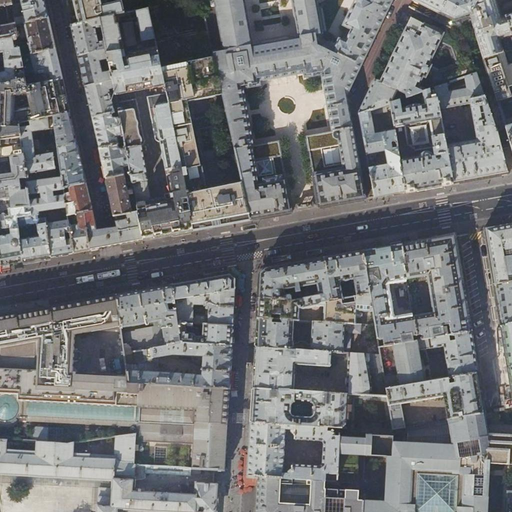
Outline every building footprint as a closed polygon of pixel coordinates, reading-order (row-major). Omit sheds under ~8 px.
[(11,0),(0,0),(0,41),(18,38),(15,25),(12,6),(11,0)] [(44,0),(17,0),(18,1),(21,1),(21,4),(12,6),(15,25),(49,18),(45,3),(44,0)] [(74,0),(76,6),(80,24),(100,19),(124,14),(122,2),(109,5),(107,0),(74,0)] [(310,151),(320,208),(325,207),(328,206),(331,206),(343,204),(366,199),(346,97),(391,5),(392,0),(355,0),(344,25),(352,29),(346,41),(340,38),(335,48),(334,49),(332,49),(319,42),(317,33),(323,32),(322,28),(325,28),(321,5),(318,6),(316,0),(291,0),(299,38),(289,40),(288,36),(261,41),(262,45),(252,47),(243,0),(216,0),(224,50),(213,52),(219,79),(232,133),(252,220),(273,216),(293,213),(287,180),(286,180),(282,156),(283,156),(279,141),(254,146),(243,89),(260,85),(260,81),(305,72),(306,77),(323,74),(333,131),(307,136),(310,151)] [(446,0),(412,0),(410,7),(436,21),(446,0)] [(446,0),(436,21),(447,27),(453,30),(463,27),(473,24),(470,16),(478,0),(446,0)] [(511,0),(478,0),(470,16),(473,24),(484,60),(511,51),(511,38),(505,18),(506,18),(505,13),(506,13),(503,3),(503,0),(511,0)] [(114,65),(115,65),(117,65),(117,69),(111,70),(113,81),(115,93),(164,84),(156,41),(149,8),(124,14),(100,19),(107,50),(109,64),(112,63),(112,64),(114,65)] [(476,74),(479,73),(473,59),(463,27),(453,30),(447,27),(444,34),(405,15),(400,26),(406,29),(380,83),(397,91),(405,95),(406,99),(422,93),(426,92),(418,88),(423,78),(429,80),(432,90),(436,88),(476,74)] [(49,18),(15,25),(18,38),(21,57),(55,49),(52,33),(49,18)] [(107,50),(100,19),(80,24),(71,26),(75,42),(78,57),(107,50)] [(190,211),(192,217),(190,218),(193,231),(219,226),(252,220),(236,150),(232,133),(219,79),(213,52),(208,31),(156,41),(164,84),(166,93),(174,132),(189,204),(190,211)] [(18,38),(0,41),(0,62),(4,61),(21,58),(21,57),(18,38)] [(55,49),(21,57),(21,58),(23,69),(24,73),(25,79),(27,87),(62,80),(59,64),(55,49)] [(109,64),(107,50),(78,57),(82,73),(85,87),(113,81),(111,70),(109,64)] [(511,98),(511,51),(484,60),(497,103),(511,98)] [(21,58),(4,61),(6,72),(3,73),(3,71),(1,70),(0,70),(0,84),(25,79),(24,73),(17,75),(16,71),(23,69),(21,58)] [(496,131),(476,74),(436,88),(440,110),(471,104),(477,141),(447,146),(454,183),(482,178),(508,174),(507,172),(501,147),(496,131)] [(0,84),(0,159),(23,156),(19,124),(53,116),(70,113),(66,95),(62,80),(27,87),(25,79),(0,84)] [(397,91),(380,83),(374,80),(369,91),(358,114),(366,155),(386,152),(388,164),(369,168),(375,198),(389,195),(406,192),(401,162),(395,129),(383,131),(383,134),(375,135),(371,114),(392,110),(391,104),(392,104),(391,103),(397,91)] [(115,93),(113,81),(85,87),(88,102),(92,118),(119,112),(118,103),(115,93)] [(430,157),(428,155),(425,155),(423,156),(422,158),(401,162),(406,192),(411,191),(454,183),(447,146),(440,110),(436,88),(432,90),(426,92),(422,93),(425,106),(402,110),(400,101),(392,104),(391,104),(392,110),(395,127),(405,125),(408,146),(413,149),(415,151),(434,148),(436,156),(430,157)] [(118,103),(119,112),(123,136),(125,143),(126,149),(130,174),(135,198),(136,206),(137,212),(144,239),(167,235),(193,231),(190,218),(192,217),(190,211),(185,212),(184,208),(185,207),(186,206),(187,204),(189,204),(174,132),(166,93),(147,97),(155,138),(161,141),(167,173),(169,173),(169,170),(171,170),(172,176),(170,177),(173,194),(165,195),(166,202),(161,203),(148,205),(147,201),(148,201),(150,198),(147,181),(148,181),(142,146),(145,141),(136,99),(118,103)] [(123,136),(119,112),(92,118),(95,132),(99,149),(119,144),(117,137),(123,136)] [(70,113),(53,116),(55,128),(58,148),(77,145),(74,129),(70,113)] [(32,133),(55,128),(53,116),(19,124),(23,156),(27,185),(30,208),(30,214),(31,217),(44,214),(51,256),(63,254),(74,252),(69,216),(65,196),(64,189),(63,178),(57,179),(53,154),(35,157),(34,149),(38,149),(38,148),(40,147),(39,141),(37,142),(36,140),(33,141),(32,133)] [(511,118),(502,122),(504,126),(504,129),(509,145),(511,154),(511,118)] [(504,129),(496,131),(501,147),(509,145),(504,129)] [(120,144),(119,144),(99,149),(103,165),(106,179),(130,174),(126,149),(119,151),(118,148),(121,148),(120,144)] [(77,145),(58,148),(63,178),(64,189),(69,188),(86,184),(83,168),(77,145)] [(0,159),(0,188),(27,185),(23,156),(0,159)] [(135,198),(130,174),(106,179),(110,196),(114,216),(137,212),(136,206),(131,207),(130,199),(135,198)] [(86,184),(69,188),(71,197),(68,197),(68,196),(67,196),(65,196),(69,216),(92,211),(86,184)] [(0,188),(0,211),(25,208),(30,208),(27,185),(0,188)] [(0,211),(0,265),(2,265),(0,255),(0,227),(1,227),(0,223),(6,222),(7,226),(9,226),(9,231),(10,230),(18,229),(17,219),(31,217),(30,214),(26,214),(25,208),(0,211)] [(92,211),(69,216),(74,252),(86,250),(111,245),(144,239),(137,212),(114,216),(117,228),(107,229),(97,231),(92,211)] [(37,259),(51,256),(44,214),(31,217),(17,219),(18,229),(23,261),(37,259)] [(511,223),(508,224),(501,226),(484,229),(490,262),(493,285),(511,281),(511,223)] [(18,229),(10,230),(11,236),(0,238),(0,255),(2,265),(12,263),(23,261),(18,229)] [(402,244),(408,279),(428,276),(429,283),(429,284),(434,313),(414,317),(418,341),(445,336),(452,335),(471,332),(455,234),(427,239),(402,244)] [(382,247),(363,251),(370,294),(373,312),(375,326),(377,339),(379,340),(384,340),(385,347),(392,346),(418,341),(414,317),(393,320),(392,313),(391,313),(386,286),(389,283),(408,279),(402,244),(382,247)] [(341,255),(324,258),(332,301),(341,299),(343,299),(340,281),(353,279),(357,296),(370,294),(363,251),(341,255)] [(259,285),(259,299),(293,301),(293,297),(303,295),(302,287),(308,286),(310,292),(318,291),(319,296),(321,295),(322,302),(332,301),(324,258),(291,264),(265,268),(260,274),(259,285)] [(229,275),(205,279),(200,280),(172,285),(174,301),(235,289),(236,280),(230,275),(229,275)] [(511,281),(493,285),(497,304),(500,326),(511,324),(511,281)] [(141,291),(116,296),(120,326),(120,329),(153,323),(153,324),(152,325),(151,326),(150,327),(135,330),(135,331),(121,333),(124,354),(180,343),(177,323),(174,301),(172,285),(141,291)] [(235,289),(174,301),(177,323),(185,323),(193,324),(233,326),(234,310),(235,289)] [(373,312),(370,294),(357,296),(354,297),(355,302),(342,304),(341,299),(332,301),(322,302),(321,295),(319,296),(293,301),(259,299),(258,307),(257,318),(274,319),(275,314),(282,315),(282,320),(294,321),(299,321),(300,309),(304,309),(319,306),(325,307),(324,322),(356,325),(357,311),(373,312)] [(73,373),(74,334),(84,332),(103,329),(120,326),(116,296),(103,298),(97,299),(78,303),(71,304),(63,305),(52,307),(47,308),(62,404),(63,407),(132,411),(128,384),(127,376),(73,373)] [(62,404),(47,308),(32,311),(30,311),(14,314),(11,315),(9,386),(8,394),(11,395),(13,396),(14,397),(16,399),(17,401),(62,404)] [(9,386),(11,315),(7,316),(2,317),(0,316),(0,398),(8,406),(8,394),(9,386)] [(274,319),(257,318),(256,335),(256,348),(346,353),(349,353),(350,333),(359,334),(361,332),(361,325),(356,325),(324,322),(313,322),(312,333),(311,341),(312,341),(311,345),(308,344),(305,342),(299,341),(296,344),(293,343),(294,321),(282,320),(274,319)] [(185,323),(177,323),(180,343),(232,346),(233,335),(233,326),(193,324),(193,326),(194,329),(199,330),(199,337),(195,337),(195,335),(194,335),(192,334),(186,334),(185,323)] [(511,324),(500,326),(503,344),(511,389),(511,397),(511,324)] [(384,377),(386,389),(424,383),(419,350),(429,349),(430,353),(441,351),(440,347),(444,346),(449,378),(478,373),(474,349),(471,332),(452,335),(445,336),(418,341),(392,346),(397,375),(384,377)] [(231,369),(232,346),(180,343),(124,354),(127,376),(128,384),(229,390),(231,369)] [(254,369),(253,389),(293,391),(295,364),(334,367),(334,356),(346,357),(346,353),(256,348),(254,369)] [(478,373),(449,378),(424,383),(386,389),(387,396),(393,429),(405,427),(401,404),(444,397),(448,420),(481,414),(485,414),(481,391),(478,373)] [(229,390),(128,384),(132,411),(132,412),(133,420),(135,420),(151,421),(194,423),(202,423),(227,425),(227,419),(228,414),(228,405),(229,402),(229,401),(229,391),(229,390)] [(293,391),(253,389),(252,407),(251,422),(323,426),(331,427),(339,427),(345,428),(347,394),(293,391)] [(25,419),(25,415),(21,415),(16,415),(17,414),(25,414),(26,414),(64,416),(63,409),(63,407),(62,404),(17,401),(16,399),(14,397),(13,396),(11,395),(8,394),(8,406),(0,398),(0,437),(3,438),(24,439),(25,419)] [(135,420),(133,420),(64,416),(26,414),(25,414),(17,414),(16,415),(14,417),(13,418),(11,419),(8,420),(4,421),(1,420),(0,419),(0,437),(3,438),(16,439),(24,439),(25,439),(36,439),(38,440),(47,440),(60,441),(63,441),(64,441),(81,439),(87,438),(108,436),(116,435),(134,433),(135,420)] [(476,511),(477,506),(481,414),(448,420),(450,445),(447,511),(476,511)] [(483,511),(486,465),(511,465),(511,429),(487,429),(485,414),(481,414),(477,506),(476,511),(483,511)] [(226,443),(227,425),(202,423),(194,423),(151,421),(135,420),(134,433),(134,442),(154,443),(179,444),(193,445),(192,468),(195,468),(202,469),(213,469),(215,470),(218,470),(224,471),(225,452),(226,448),(226,443)] [(251,422),(250,449),(248,477),(258,478),(258,477),(308,480),(336,482),(338,435),(339,427),(331,427),(323,426),(251,422)] [(28,439),(25,439),(24,439),(16,439),(3,438),(0,437),(0,511),(118,511),(118,510),(174,511),(215,511),(217,485),(196,483),(190,484),(189,495),(181,494),(182,487),(168,486),(167,493),(141,492),(141,489),(139,489),(139,492),(133,491),(134,481),(145,478),(146,473),(191,475),(191,473),(201,474),(202,469),(195,468),(192,468),(133,465),(133,450),(134,445),(134,442),(134,433),(116,435),(114,456),(73,454),(73,453),(89,450),(87,438),(81,439),(64,441),(63,441),(60,441),(47,440),(38,440),(37,452),(7,450),(7,448),(35,450),(36,439),(28,439)] [(355,482),(358,455),(365,455),(365,437),(338,435),(336,482),(336,484),(339,484),(339,482),(355,482)] [(388,511),(392,436),(366,435),(365,437),(365,455),(388,457),(384,500),(362,499),(361,511),(388,511)] [(447,511),(450,445),(394,441),(394,436),(392,436),(388,511),(447,511)] [(307,511),(307,509),(308,492),(308,480),(258,477),(258,478),(256,501),(255,511),(307,511)] [(334,511),(336,488),(323,487),(323,483),(336,484),(336,482),(308,480),(308,492),(307,509),(307,511),(334,511)] [(361,511),(362,499),(358,498),(358,489),(336,488),(334,511),(361,511)]
